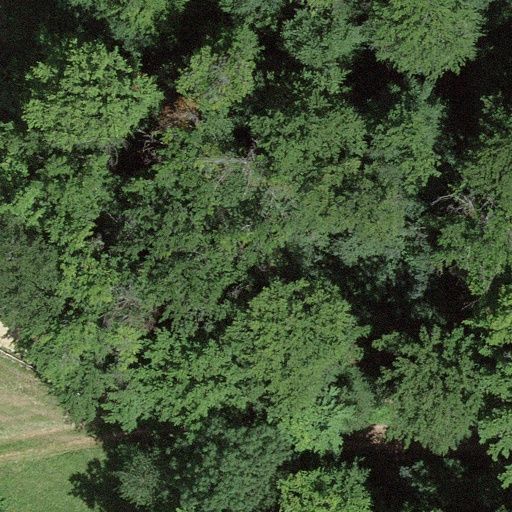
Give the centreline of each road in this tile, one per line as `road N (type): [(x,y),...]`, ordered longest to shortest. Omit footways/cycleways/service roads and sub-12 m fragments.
road 1 (track): [(511,436),(124,423),(0,447)]
road 2 (track): [(124,423),(511,315)]
road 3 (track): [(124,423),(0,339)]
